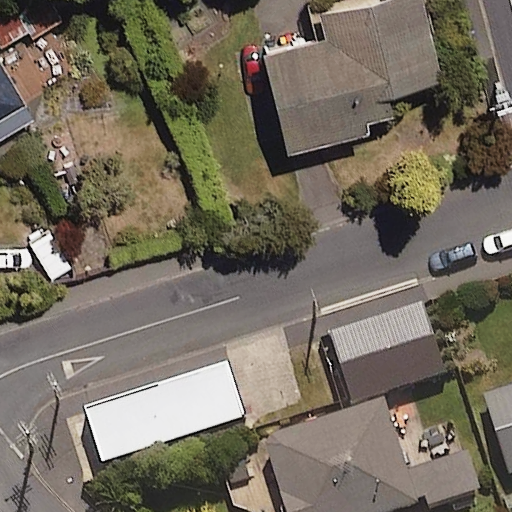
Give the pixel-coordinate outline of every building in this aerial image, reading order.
[(0,42),(28,26),(31,32),(64,12),(57,0),(18,0),(15,2),(14,0),(5,0),(0,3),(0,42)] [(288,157),(370,138),(367,126),(393,120),(388,98),(441,86),(422,0),(395,0),(320,17),(326,44),(266,57),(288,157)] [(0,137),(34,118),(0,60),(0,137)] [(329,330),(352,401),(446,371),(423,300),(329,330)] [(243,415),(226,364),(88,411),(105,461),(243,415)] [(511,474),(511,389),(485,398),(509,476),(511,474)] [(428,510),(482,493),(470,453),(411,472),(389,404),(269,443),(291,511),(400,511),(426,504),(428,510)]
